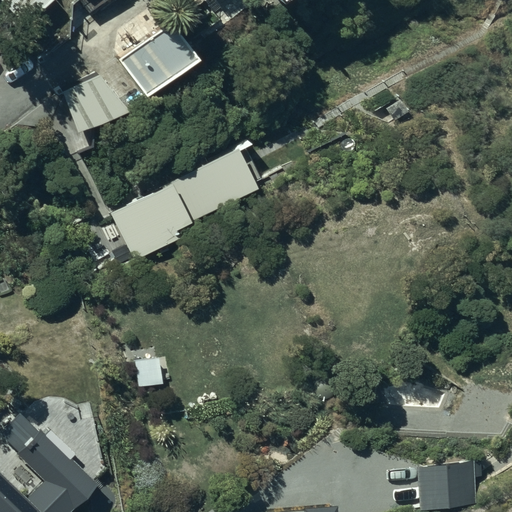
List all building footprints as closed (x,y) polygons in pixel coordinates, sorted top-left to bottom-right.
[(0,0),(20,24),(48,0),(0,0)] [(165,20),(114,54),(137,89),(188,55),(165,20)] [(94,69),(60,88),(80,124),(114,104),(94,69)] [(234,140),(104,204),(130,257),(261,194),(234,140)] [(126,388),(161,382),(158,360),(122,366),(126,388)] [(439,408),(445,394),(411,380),(395,385),(387,392),(387,407),(423,408),(431,408),(439,408)] [(0,491),(22,511),(46,511),(74,483),(17,431),(0,448),(0,491)] [(469,455),(415,462),(421,510),(476,503),(469,455)] [(330,511),(330,498),(295,502),(295,511),(330,511)]
